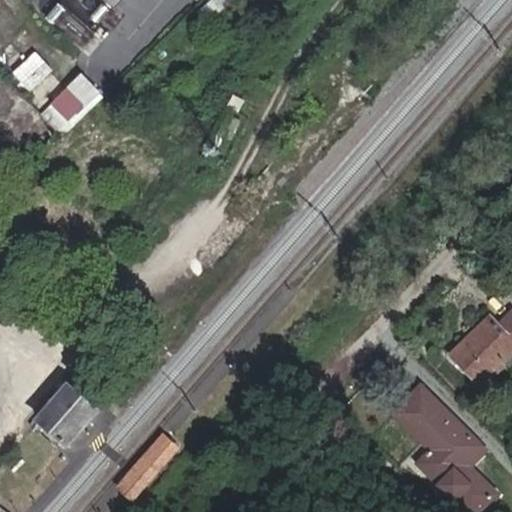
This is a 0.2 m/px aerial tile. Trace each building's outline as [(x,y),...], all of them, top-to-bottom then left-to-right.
[(32,92),(55,71),(39,54),(16,74),(32,92)] [(64,137),(104,100),(83,78),(43,115),(64,137)] [(237,112),(246,103),(237,94),(228,103),(237,112)] [(28,99),(3,121),(32,153),(56,131),(28,99)] [(226,138),(240,123),(232,115),(217,130),(226,138)] [(452,354),(480,385),(511,354),(511,314),(499,327),(490,318),(452,354)] [(35,425),(67,450),(85,430),(101,413),(67,385),(35,425)] [(456,471),(481,445),(421,386),(394,414),(432,451),(419,464),(468,511),(480,511),(489,503),(456,471)] [(149,459),(160,468),(178,448),(167,439),(149,459)] [(497,495),(470,468),(487,451),(481,445),(456,471),(489,503),(497,495)] [(122,489),(133,498),(160,468),(149,459),(122,489)]
